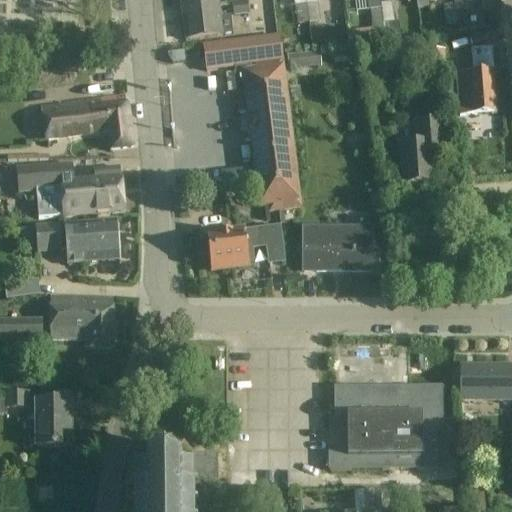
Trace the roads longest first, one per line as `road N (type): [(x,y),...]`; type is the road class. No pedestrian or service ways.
road 1 (residential): [(152,313),(511,318)]
road 2 (unclassified): [(152,313),(157,287),(139,0)]
road 3 (unclassified): [(112,511),(152,313)]
